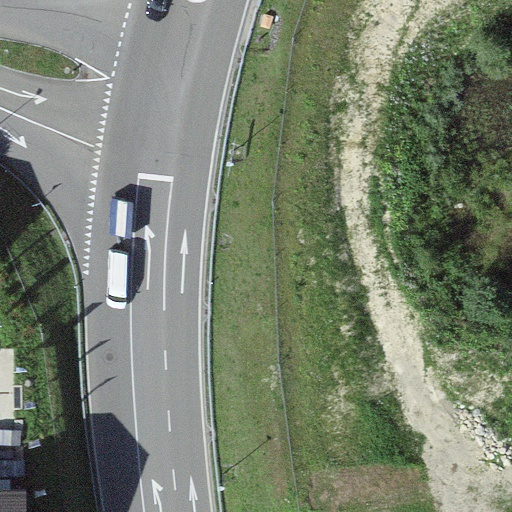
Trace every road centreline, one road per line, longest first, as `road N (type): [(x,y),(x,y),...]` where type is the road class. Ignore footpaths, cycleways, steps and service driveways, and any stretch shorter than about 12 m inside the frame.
road 1 (primary): [(159,161),(149,317),(163,511)]
road 2 (tertiary): [(177,56),(0,12)]
road 3 (tertiary): [(0,106),(98,148),(159,161)]
